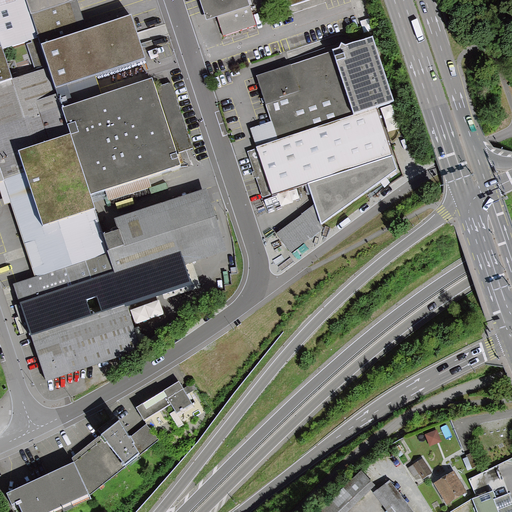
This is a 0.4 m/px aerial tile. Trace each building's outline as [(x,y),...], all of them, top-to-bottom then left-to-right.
[(0,0),(0,46),(36,35),(28,10),(24,0),(0,0)] [(24,0),(28,10),(60,0),(24,0)] [(218,17),(225,39),(256,29),(246,0),(202,0),(209,20),(218,17)] [(140,14),(44,43),(58,87),(154,57),(140,14)] [(366,38),(256,75),(277,137),(386,100),(366,38)] [(0,81),(10,78),(0,50),(0,81)] [(0,81),(0,182),(4,181),(36,275),(108,250),(45,66),(10,78),(0,81)] [(152,76),(63,103),(91,192),(180,164),(152,76)] [(256,149),(270,193),(306,181),(391,154),(377,109),(256,149)] [(262,195),(270,193),(256,149),(248,151),(262,195)] [(277,237),(294,256),(398,170),(391,154),(306,181),(314,207),(277,237)] [(120,201),(153,189),(151,184),(118,196),(120,201)] [(181,263),(227,248),(208,188),(104,221),(114,252),(13,285),(43,379),(137,350),(122,303),(187,282),(181,263)] [(178,383),(137,408),(145,421),(171,405),(176,414),(191,405),(178,383)] [(157,439),(146,424),(129,437),(119,420),(72,458),(74,462),(7,493),(12,504),(18,502),(22,511),(49,511),(90,494),(157,439)] [(432,447),(444,443),(439,431),(428,436),(432,447)] [(478,466),(473,452),(466,455),(467,457),(462,459),(467,471),(478,466)] [(408,468),(414,477),(419,474),(422,479),(432,473),(423,458),(408,468)] [(450,472),(433,483),(446,505),(468,492),(455,470),(450,472)] [(346,511),(375,485),(362,472),(319,511),(346,511)] [(413,511),(388,481),(372,493),(386,511),(413,511)] [(482,495),(473,499),(478,511),(498,511),(494,500),(497,499),(493,491),(482,495)] [(497,499),(494,500),(498,511),(511,511),(511,500),(509,494),(497,499)]
